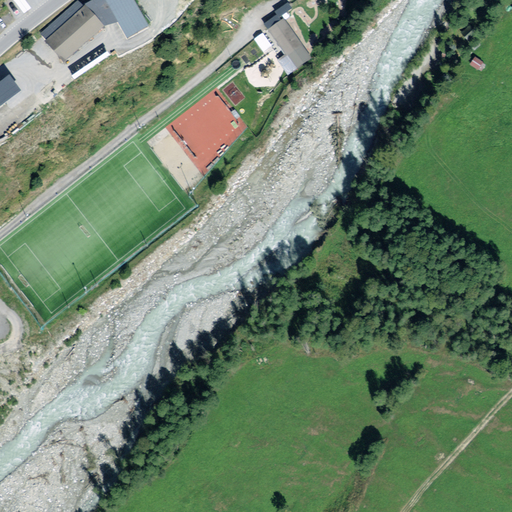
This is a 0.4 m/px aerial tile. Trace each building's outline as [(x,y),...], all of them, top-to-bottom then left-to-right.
[(149,28),(132,0),(103,0),(126,41),(149,28)] [(81,3),(40,40),(59,61),(99,24),(81,3)] [(311,59),(284,20),(269,31),(296,70),(311,59)] [(263,34),(257,39),(265,49),(271,44),(263,34)] [(475,57),(470,63),(477,68),(482,62),(475,57)] [(7,77),(0,81),(0,101),(17,89),(7,77)] [(215,87),(166,124),(199,169),(249,132),(240,120),(215,87)]
